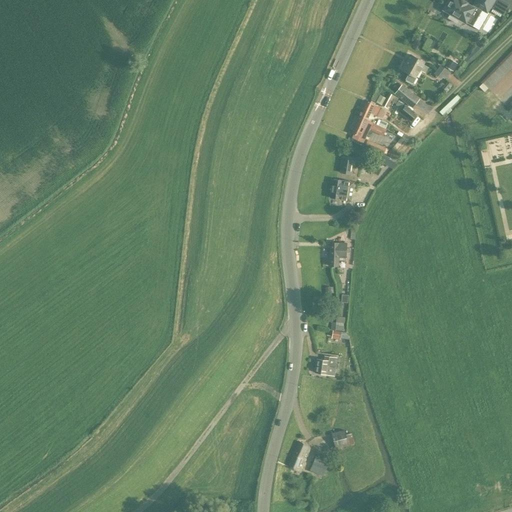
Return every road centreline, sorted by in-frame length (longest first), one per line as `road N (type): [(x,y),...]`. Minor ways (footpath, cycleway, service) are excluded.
road 1 (secondary): [(263,511),(295,366),(287,229),(296,167),(368,0)]
road 2 (track): [(136,511),(295,319)]
road 3 (track): [(421,124),(511,37)]
